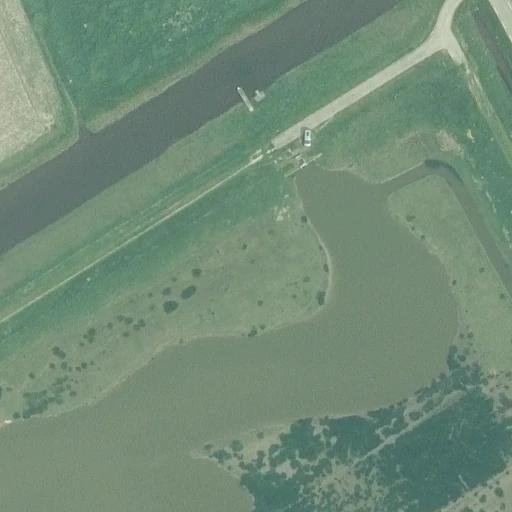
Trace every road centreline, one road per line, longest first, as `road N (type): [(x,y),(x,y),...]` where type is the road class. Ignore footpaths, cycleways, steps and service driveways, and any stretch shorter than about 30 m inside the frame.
road 1 (unknown): [(0,316),(273,143)]
road 2 (unclassified): [(273,143),(442,34)]
